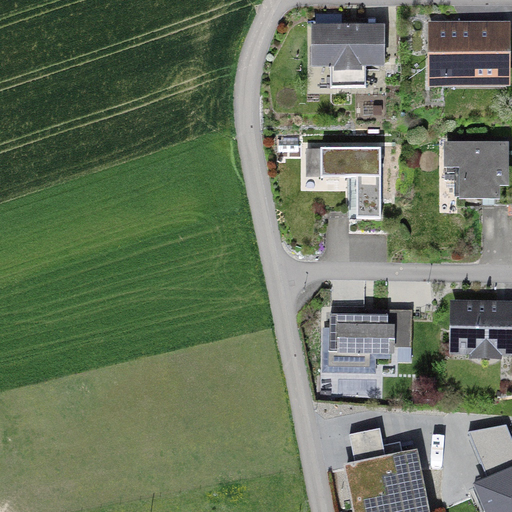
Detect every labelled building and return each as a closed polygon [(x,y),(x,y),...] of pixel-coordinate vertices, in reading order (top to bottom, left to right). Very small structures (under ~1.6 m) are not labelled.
[(510,89),(511,23),(428,23),(428,89),(510,89)] [(385,70),(385,27),(311,28),(312,70),(329,70),(330,89),(365,88),(365,70),(385,70)] [(364,116),(382,116),(382,106),(364,106),(364,116)] [(458,171),(458,203),(500,203),(500,190),(508,190),(508,145),(444,145),(444,171),(458,171)] [(320,178),(320,180),(348,180),(348,213),(356,213),(356,220),(381,220),(381,150),(306,150),(306,178),(320,178)] [(511,302),(450,301),(449,356),(469,356),(469,361),(502,362),(502,357),(511,357),(511,302)] [(413,311),(370,310),(370,317),(328,316),(328,328),(322,328),(322,374),(376,375),(376,361),(391,361),(391,358),(398,358),(398,364),(412,364),(413,311)] [(467,433),(486,480),(511,469),(511,440),(506,426),(467,433)] [(351,511),(429,511),(418,452),(403,455),(401,443),(384,446),(380,430),(349,436),(354,465),(342,468),(351,511)] [(482,511),(511,511),(511,469),(486,480),(472,486),(482,511)]
